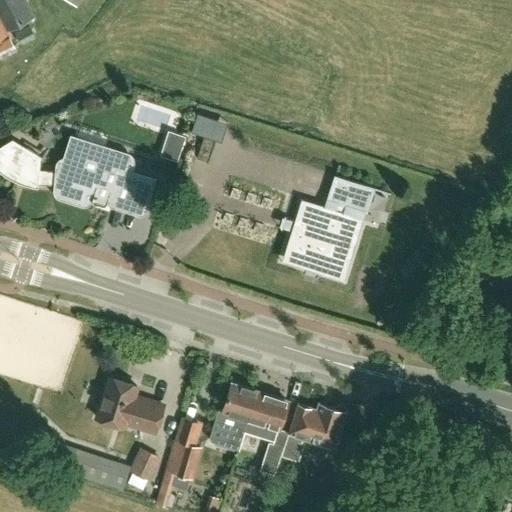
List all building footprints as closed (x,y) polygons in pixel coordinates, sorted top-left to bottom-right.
[(0,0),(0,54),(15,47),(10,38),(12,37),(8,30),(33,17),(24,0),(0,0)] [(29,24),(14,32),(20,43),(35,35),(29,24)] [(166,155),(184,160),(192,134),(174,129),(166,155)] [(216,138),(205,135),(197,157),(208,161),(216,138)] [(59,196),(61,197),(83,204),(84,204),(86,204),(88,204),(89,203),(91,201),(92,200),(93,195),(109,200),(109,202),(110,203),(111,204),(112,205),(114,205),(137,212),(139,213),(140,214),(142,213),(143,213),(144,211),(154,180),(131,173),(134,162),(134,159),(133,158),(131,156),(130,155),(72,137),(65,159),(64,159),(62,159),(60,160),(59,161),(58,163),(58,169),(38,168),(39,157),(13,141),(0,149),(0,169),(3,171),(10,176),(17,179),(25,183),(29,184),(37,186),(37,181),(56,183),(56,190),(56,191),(57,193),(58,195),(59,196)] [(366,211),(374,188),(335,176),(328,199),(338,202),(335,213),(304,204),(289,253),(342,270),(358,221),(342,216),(346,204),(366,211)] [(511,258),(511,220),(490,255),(507,266),(511,258)] [(139,387),(111,379),(99,419),(126,427),(128,423),(157,433),(165,406),(136,397),(139,387)] [(233,383),(224,410),(221,409),(214,430),(217,435),(229,439),(228,445),(240,449),(258,391),(233,383)] [(258,391),(240,449),(246,431),(276,440),(275,444),(268,442),(259,469),(274,473),(282,446),(284,447),(289,432),(280,429),(289,401),(258,391)] [(289,432),(284,447),(282,455),(299,460),(306,437),(335,446),(342,422),(349,418),(346,411),(346,410),(345,409),(342,403),(336,407),(329,405),(326,412),(297,403),(289,432)] [(202,447),(174,439),(155,504),(165,507),(166,504),(180,508),(183,500),(178,498),(181,488),(172,485),(175,473),(193,478),(202,447)] [(143,447),(133,482),(153,488),(163,453),(143,447)] [(117,461),(110,484),(122,488),(130,465),(117,461)]
